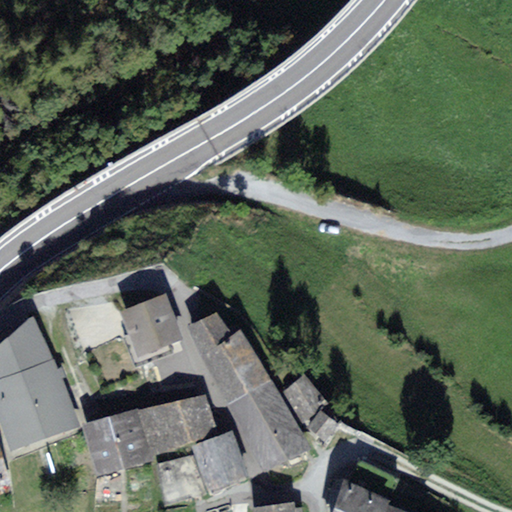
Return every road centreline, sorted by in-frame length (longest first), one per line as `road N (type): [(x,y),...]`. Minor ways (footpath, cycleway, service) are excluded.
road 1 (primary): [(0,271),(42,237),(311,73),(385,0)]
road 2 (track): [(368,449),(501,511)]
